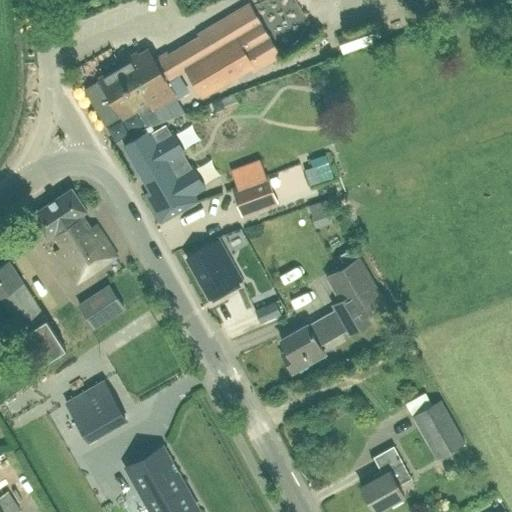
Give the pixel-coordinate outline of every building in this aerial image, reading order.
[(210,55),(185,69),(202,98),(250,69),(253,72),(281,55),(249,1),(196,32),(197,35),(210,55)] [(336,37),(342,52),(378,38),(372,24),(371,24),(336,37)] [(147,47),(97,75),(99,79),(120,115),(121,117),(136,108),(145,124),(156,119),(164,117),(184,109),(177,97),(188,91),(178,73),(185,69),(210,55),(197,35),(168,52),(167,49),(153,57),(147,47)] [(120,115),(99,79),(83,88),(105,124),(120,115)] [(168,132),(164,124),(147,134),(145,130),(122,144),(149,190),(143,193),(160,221),(196,200),(191,191),(202,185),(191,165),(189,166),(180,152),(182,150),(170,130),(168,132)] [(307,168),(312,184),(334,176),(329,161),(307,168)] [(231,189),(242,215),(279,202),(268,174),(231,189)] [(57,251),(77,282),(117,254),(97,224),(91,228),(83,215),(88,211),(72,187),(32,214),(47,237),(53,233),(63,247),(57,251)] [(315,227),(335,221),(328,197),(307,203),(315,227)] [(332,247),(340,242),(336,235),(328,240),(332,247)] [(211,299),(222,292),(220,290),(240,278),(217,238),(185,257),(208,297),(210,296),(211,299)] [(360,256),(328,276),(342,299),(333,304),(338,311),(351,334),(366,326),(373,322),(367,312),(386,300),(360,256)] [(65,346),(8,259),(0,264),(0,299),(33,350),(35,348),(43,360),(65,346)] [(101,306),(95,296),(80,306),(93,327),(124,306),(118,296),(101,306)] [(260,321),(279,313),(274,300),(255,308),(260,321)] [(311,359),(323,352),(319,344),(335,335),(325,318),(309,327),(307,324),(281,339),(287,349),(281,352),(293,373),(312,362),(311,359)] [(125,416),(104,379),(66,401),(87,438),(125,416)] [(436,456),(463,440),(440,400),(413,415),(436,456)] [(394,505),(404,499),(395,484),(410,476),(393,445),(373,456),(382,472),(361,484),(375,509),(391,500),(394,505)] [(172,474),(157,448),(126,466),(152,511),(164,511),(170,509),(171,511),(190,511),(197,509),(176,472),(172,474)] [(0,511),(15,511),(20,509),(9,492),(0,497),(0,511)] [(456,511),(455,511),(481,511),(477,502),(456,511)]
